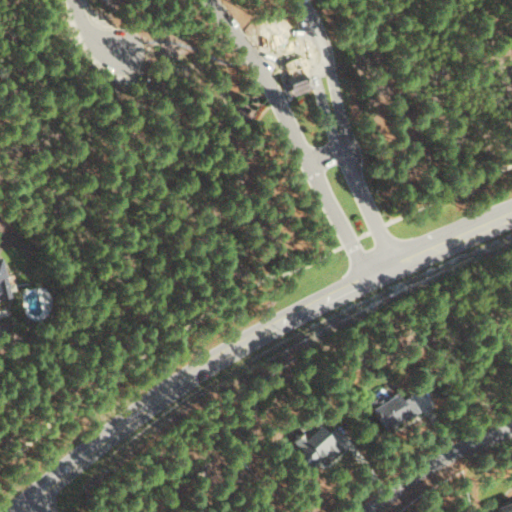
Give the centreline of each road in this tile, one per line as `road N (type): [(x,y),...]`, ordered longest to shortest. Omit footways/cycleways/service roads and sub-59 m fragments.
road 1 (tertiary): [(511,216),(367,280),(211,364),(17,511)]
road 2 (residential): [(223,0),(289,109),(367,280)]
road 3 (residential): [(395,267),(311,0)]
road 4 (residential): [(376,511),(425,476),(511,433)]
